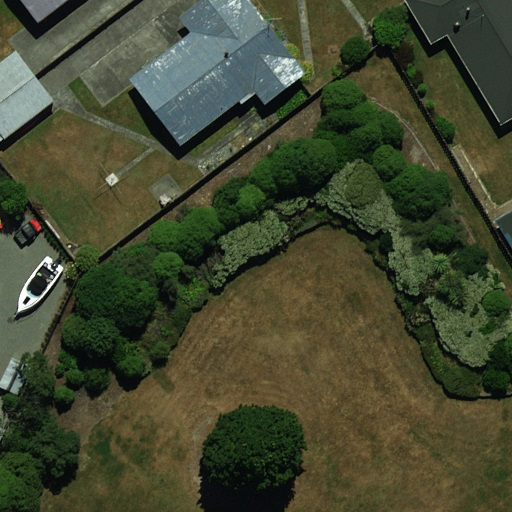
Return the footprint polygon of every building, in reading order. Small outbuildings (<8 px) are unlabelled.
[(24,0),(49,30),(88,0),(24,0)] [(511,0),(413,0),(490,125),(511,111),(511,0)] [(243,1),(128,90),(177,154),(293,66),(243,1)] [(21,50),(0,65),(0,133),(4,139),(56,102),(21,50)] [(511,196),(482,217),(511,260),(511,196)]
